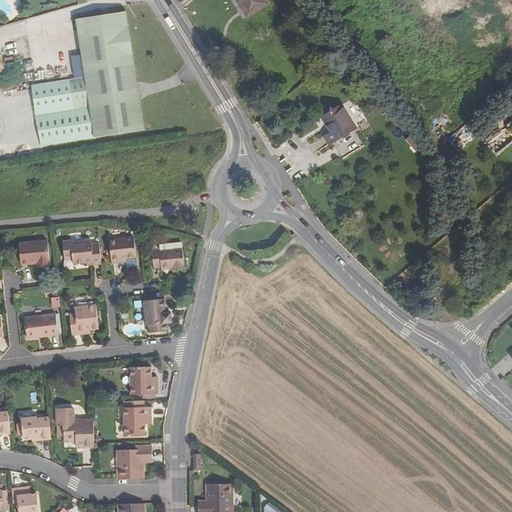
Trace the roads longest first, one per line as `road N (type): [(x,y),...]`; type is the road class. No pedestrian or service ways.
road 1 (tertiary): [(452,354),(393,316),(270,203)]
road 2 (unclassified): [(220,190),(171,212),(0,226)]
road 3 (tertiary): [(160,0),(236,123),(243,164)]
road 4 (residential): [(178,490),(90,491),(0,459)]
road 5 (residential): [(196,345),(178,429),(178,490)]
road 6 (residential): [(231,212),(215,246),(196,345)]
